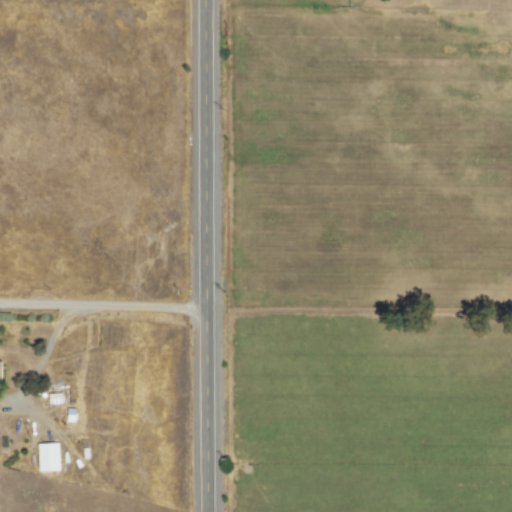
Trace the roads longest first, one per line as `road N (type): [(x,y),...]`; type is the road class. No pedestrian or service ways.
road 1 (tertiary): [(204,511),(201,0)]
road 2 (residential): [(204,309),(0,303)]
